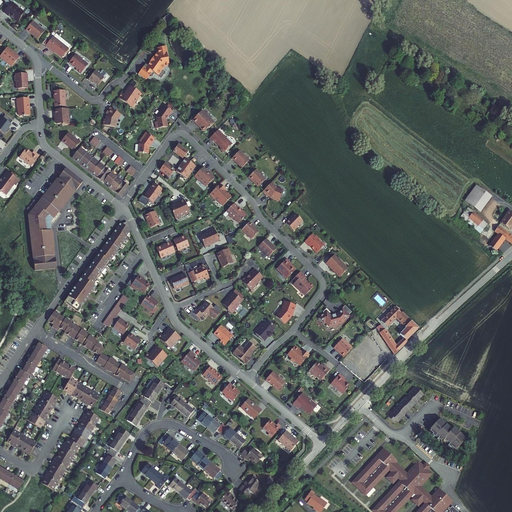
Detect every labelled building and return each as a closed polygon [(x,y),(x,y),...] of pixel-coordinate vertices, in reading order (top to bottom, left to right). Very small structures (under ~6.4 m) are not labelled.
[(8,7),(3,12),(8,16),(9,15),(11,17),(17,22),(21,17),(24,13),(18,7),(17,6),(15,4),(13,4),(11,2),(11,3),(6,0),(4,4),(8,7)] [(27,28),(26,30),(31,34),(38,39),(44,31),(38,26),(38,25),(33,21),(32,22),(27,28)] [(46,45),(46,46),(49,48),(50,48),(62,57),(69,49),(68,48),(71,45),(56,34),(54,37),(53,36),(50,40),(46,45)] [(7,47),(0,56),(0,57),(12,67),(19,57),(14,53),(12,52),(12,51),(7,47)] [(162,70),(165,66),(169,66),(166,47),(157,48),(158,53),(156,53),(154,57),(153,57),(150,62),(148,66),(145,64),(138,74),(147,80),(150,75),(152,76),(154,73),(161,78),(164,73),(164,72),(162,70)] [(72,58),(69,63),(74,67),(77,69),(76,70),(81,74),(87,66),(87,64),(82,60),(81,59),(78,56),(77,56),(75,55),(72,58)] [(88,79),(88,80),(91,82),(92,81),(98,85),(104,77),(107,74),(103,70),(99,73),(95,70),(90,77),(88,79)] [(27,80),(27,73),(15,74),(15,76),(14,76),(15,81),(16,81),(16,89),(18,89),(18,90),(25,90),(25,89),(28,88),(27,84),(27,83),(26,80),(27,80)] [(122,93),(118,98),(131,107),(140,95),(141,93),(130,86),(126,91),(127,92),(125,95),(124,94),(122,93)] [(54,98),(55,107),(65,106),(64,98),(65,97),(65,91),(53,91),(54,98)] [(30,116),(28,98),(26,98),(22,98),(16,99),(17,107),(18,108),(18,115),(20,116),(23,116),(25,116),(30,116)] [(155,117),(156,118),(157,122),(155,122),(156,129),(168,127),(166,120),(166,119),(168,116),(169,117),(173,111),(165,106),(163,108),(162,107),(155,117)] [(121,115),(110,107),(106,113),(107,114),(106,116),(105,119),(104,119),(103,125),(115,127),(117,121),(121,115)] [(62,125),(69,125),(68,109),(55,110),(55,115),(56,115),(56,119),(54,121),(54,122),(57,124),(60,124),(62,125)] [(202,111),(192,120),(198,126),(198,125),(201,128),(201,129),(201,131),(205,131),(207,128),(209,128),(214,123),(207,116),(207,114),(206,113),(205,113),(204,113),(202,111)] [(13,121),(5,115),(0,121),(0,130),(4,134),(6,132),(7,133),(10,129),(8,127),(13,121)] [(218,130),(209,139),(212,142),(214,141),(220,147),(221,150),(222,152),(225,152),(232,144),(232,143),(232,142),(229,138),(227,138),(226,139),(218,130)] [(67,145),(74,150),(80,142),(73,137),(74,136),(68,132),(61,141),(67,146),(67,145)] [(148,148),(148,147),(150,145),(155,139),(153,138),(149,135),(146,133),(140,141),(140,142),(139,144),(138,153),(142,153),(144,154),(144,153),(148,154),(148,148)] [(188,152),(178,145),(173,151),(183,158),(188,152)] [(78,163),(79,162),(87,153),(80,148),(72,157),(75,159),(74,160),(78,163)] [(26,149),(19,158),(31,167),(39,156),(33,152),(32,154),(26,149)] [(240,150),(232,159),(235,162),(236,162),(242,168),(249,161),(243,155),(244,154),(240,150)] [(81,165),(85,168),(93,158),(87,153),(79,162),(81,164),(81,165)] [(89,170),(91,172),(99,163),(93,158),(85,168),(88,171),(89,170)] [(191,172),(195,166),(185,159),(180,165),(191,172)] [(91,172),(97,177),(105,167),(99,163),(91,172)] [(174,170),(165,163),(160,170),(170,177),(174,170)] [(191,172),(180,165),(176,171),(186,179),(191,172)] [(97,178),(103,182),(111,172),(105,167),(97,177),(97,178)] [(203,167),(194,176),(199,180),(200,180),(206,186),(214,178),(210,173),(209,174),(207,172),(208,172),(203,167)] [(47,269),(56,268),(55,259),(54,259),(53,248),(54,248),(53,239),(52,239),(51,228),(50,222),(53,219),(58,213),(59,212),(58,212),(64,205),(64,206),(69,199),(69,198),(74,192),(73,191),(75,189),(76,190),(82,182),(76,177),(75,178),(72,175),(72,174),(66,169),(60,176),(57,181),(56,181),(28,215),(29,224),(30,224),(32,241),(31,241),(32,250),(33,250),(34,262),(33,262),(34,271),(43,270),(43,269),(47,268),(47,269)] [(256,169),(248,177),(252,181),(258,187),(265,180),(259,174),(260,173),(256,169)] [(0,191),(1,191),(5,194),(7,194),(11,188),(14,184),(16,184),(19,180),(13,176),(10,174),(8,172),(5,176),(4,176),(2,179),(1,179),(0,179),(0,191)] [(103,182),(109,186),(116,177),(111,172),(103,182)] [(114,192),(115,192),(123,182),(116,177),(109,186),(108,187),(112,190),(113,189),(115,191),(114,192)] [(115,192),(121,197),(129,187),(123,182),(115,192)] [(148,191),(144,197),(142,195),(138,200),(146,205),(149,201),(153,203),(158,195),(159,196),(163,190),(154,183),(150,189),(148,192),(148,191)] [(269,196),(270,198),(273,198),(272,199),(279,202),(283,190),(277,188),(271,183),(262,192),(268,197),(269,196)] [(220,184),(209,195),(214,199),(215,198),(223,206),(227,202),(226,202),(232,197),(228,193),(227,194),(224,191),(225,189),(220,184)] [(476,185),(464,201),(480,213),(492,196),(476,185)] [(172,212),(175,219),(185,214),(186,215),(188,214),(188,213),(189,212),(184,200),(179,202),(179,203),(176,204),(173,204),(173,203),(171,207),(173,210),(172,212)] [(241,211),(239,209),(240,209),(234,203),(226,211),(229,214),(229,216),(231,218),(233,218),(238,223),(247,215),(243,211),(242,211),(241,211)] [(488,224),(483,220),(478,226),(468,218),(474,212),(468,207),(463,213),(464,214),(461,217),(480,234),(488,224)] [(511,212),(509,210),(500,223),(510,230),(511,226),(511,212)] [(155,211),(144,216),(146,221),(147,220),(150,228),(160,224),(156,216),(157,216),(155,211)] [(474,212),(468,218),(478,226),(483,220),(474,212)] [(50,222),(51,228),(61,215),(58,213),(53,219),(50,222)] [(285,223),(293,231),(297,227),(297,226),(302,221),(295,213),(289,219),(285,223)] [(97,279),(101,273),(105,267),(110,261),(109,261),(114,255),(118,249),(122,243),(127,237),(126,236),(130,230),(126,222),(122,224),(120,223),(116,229),(113,233),(114,233),(112,235),(110,238),(107,241),(105,245),(103,248),(102,250),(101,250),(99,254),(97,257),(97,256),(94,260),(92,263),(93,263),(91,266),(89,269),(88,268),(86,271),(84,274),(84,275),(84,276),(82,278),(82,277),(77,284),(78,284),(74,289),(64,302),(78,312),(95,287),(93,285),(97,279)] [(253,226),(249,222),(241,230),(245,234),(246,233),(252,239),(259,232),(253,226)] [(505,240),(511,244),(511,235),(499,226),(494,232),(497,234),(488,246),(497,252),(505,240)] [(207,233),(200,236),(205,248),(210,246),(209,245),(209,244),(212,242),(212,243),(219,240),(214,228),(212,229),(207,231),(207,233)] [(313,250),(317,253),(320,249),(321,250),(321,249),(324,246),(318,240),(318,239),(317,237),(315,237),(312,234),(305,242),(311,248),(312,247),(313,248),(313,250)] [(184,236),(173,241),(178,251),(189,246),(184,236)] [(271,243),(266,239),(258,247),(269,257),(276,249),(272,245),(272,246),(270,244),(271,243)] [(164,245),(156,249),(160,258),(168,255),(169,255),(175,252),(170,242),(164,245)] [(220,263),(222,267),(233,263),(230,255),(231,255),(228,249),(216,254),(219,260),(220,260),(221,262),(220,263)] [(326,263),(340,277),(348,269),(334,255),(326,263)] [(249,257),(244,264),(250,269),(253,266),(257,270),(259,267),(249,257)] [(286,259),(276,269),(281,273),(282,273),(283,274),(282,275),(286,279),(296,269),(291,265),(290,266),(289,264),(290,262),(286,259)] [(200,268),(193,272),(189,263),(184,265),(192,283),(204,277),(205,280),(209,278),(203,265),(200,267),(200,268)] [(245,277),(241,281),(250,290),(254,286),(254,285),(262,277),(254,269),(249,274),(249,275),(247,278),(245,277)] [(305,278),(300,272),(293,279),(296,282),(293,284),(295,286),(295,287),(299,291),(299,290),(305,296),(309,292),(310,291),(309,291),(314,287),(309,283),(308,284),(304,279),(305,278)] [(135,273),(127,284),(130,286),(138,275),(135,273)] [(189,284),(184,273),(178,276),(178,277),(170,280),(174,289),(182,286),(182,287),(189,284)] [(138,275),(130,286),(136,290),(137,289),(143,294),(150,284),(146,282),(145,282),(143,280),(144,279),(138,275)] [(233,292),(241,300),(244,296),(235,289),(233,292)] [(229,296),(229,297),(223,304),(227,308),(228,310),(231,313),(232,313),(233,313),(235,311),(235,309),(242,301),(241,300),(233,292),(232,292),(229,296)] [(109,327),(129,299),(123,295),(103,323),(109,327)] [(151,299),(147,296),(141,304),(152,312),(154,314),(158,308),(156,307),(158,303),(152,298),(151,299)] [(197,309),(193,313),(199,319),(202,315),(206,318),(210,314),(215,319),(220,313),(219,313),(222,310),(216,305),(213,308),(206,301),(198,311),(197,309)] [(281,310),(276,317),(284,324),(291,316),(291,315),(293,312),(296,305),(284,301),(281,310)] [(342,308),(342,309),(348,315),(351,312),(345,305),(342,308)] [(387,327),(396,318),(406,328),(400,334),(404,338),(406,341),(418,328),(402,312),(401,313),(395,307),(381,321),(387,327)] [(348,315),(342,309),(337,314),(335,315),(335,314),(332,315),(332,316),(331,316),(329,314),(330,312),(326,308),(322,312),(324,313),(318,319),(323,324),(325,323),(329,326),(333,325),(333,326),(338,325),(338,324),(342,323),(349,315),(348,315)] [(59,328),(65,318),(54,311),(48,321),(53,325),(52,327),(58,331),(59,328)] [(193,313),(191,312),(189,315),(197,321),(199,319),(193,313)] [(64,333),(75,340),(81,329),(70,322),(71,321),(65,318),(59,328),(65,332),(64,333)] [(113,327),(123,335),(130,325),(120,318),(113,327)] [(257,332),(256,334),(259,336),(264,341),(268,337),(270,337),(272,336),(271,334),(271,333),(275,329),(266,321),(262,326),(260,327),(257,330),(257,332)] [(376,328),(394,355),(404,345),(400,342),(396,346),(383,328),(381,325),(376,328)] [(221,326),(214,334),(219,338),(222,340),(220,342),(224,345),(233,336),(221,326)] [(161,334),(158,338),(170,348),(178,339),(180,337),(170,328),(165,333),(162,335),(161,334)] [(87,332),(81,329),(75,340),(80,343),(80,344),(83,346),(89,335),(86,333),(87,332)] [(134,336),(130,333),(123,343),(128,346),(128,345),(135,350),(141,342),(134,337),(134,336)] [(95,338),(89,335),(83,346),(92,351),(97,343),(98,342),(94,339),(95,338)] [(338,343),(334,348),(340,353),(340,354),(344,357),(353,348),(349,344),(348,344),(342,339),(340,341),(338,343)] [(239,345),(233,353),(246,364),(251,358),(250,357),(249,356),(251,354),(256,348),(249,342),(243,349),(239,345)] [(364,342),(347,361),(362,375),(379,356),(364,342)] [(36,350),(34,353),(42,358),(48,348),(38,343),(34,349),(36,350)] [(102,346),(97,343),(92,351),(100,356),(101,353),(104,349),(101,347),(102,346)] [(295,345),(287,355),(291,359),(290,360),(294,363),(295,362),(300,366),(309,355),(303,350),(302,352),(299,350),(300,350),(295,345)] [(148,353),(145,357),(157,367),(167,356),(157,347),(152,352),(153,353),(151,355),(150,354),(148,353)] [(183,359),(181,362),(185,365),(187,365),(194,371),(202,363),(196,359),(194,357),(196,355),(190,351),(183,359)] [(27,361),(37,367),(42,358),(34,353),(32,356),(31,355),(27,361)] [(96,362),(104,367),(109,358),(101,353),(100,356),(96,362)] [(110,371),(116,375),(121,365),(115,362),(116,361),(110,357),(109,358),(104,367),(104,368),(109,372),(110,371)] [(59,359),(52,370),(69,380),(70,378),(76,369),(59,359)] [(25,368),(23,371),(30,375),(31,376),(37,367),(27,361),(23,367),(25,368)] [(316,362),(309,371),(316,377),(316,376),(321,380),(329,370),(324,366),(322,367),(320,366),(316,362)] [(122,364),(121,365),(116,375),(115,375),(121,378),(122,377),(130,382),(135,373),(127,369),(128,368),(122,364)] [(209,368),(203,375),(215,385),(222,377),(215,371),(216,371),(210,366),(209,368)] [(14,379),(24,385),(30,375),(23,371),(21,370),(20,373),(18,373),(14,379)] [(285,382),(273,372),(265,380),(271,385),(271,384),(278,390),(285,382)] [(345,379),(339,374),(331,384),(343,394),(349,386),(345,383),(343,381),(344,379),(345,379)] [(68,393),(71,395),(78,383),(70,378),(69,380),(64,390),(68,392),(68,393)] [(12,386),(10,389),(19,394),(24,385),(14,379),(11,385),(12,386)] [(149,389),(157,394),(164,384),(156,379),(149,389)] [(78,383),(71,395),(74,397),(74,396),(78,399),(85,387),(78,383)] [(229,383),(222,392),(225,395),(224,396),(229,400),(230,399),(233,401),(240,392),(235,388),(235,389),(233,387),(233,386),(229,383)] [(85,387),(78,399),(83,401),(82,402),(85,404),(93,392),(85,387)] [(100,410),(108,414),(110,411),(111,412),(120,396),(119,395),(121,392),(114,387),(100,410)] [(3,398),(13,403),(19,394),(10,389),(9,392),(7,391),(3,398)] [(143,400),(150,405),(152,402),(157,394),(149,389),(144,397),(145,398),(143,400)] [(423,395),(417,389),(414,392),(412,390),(407,396),(408,397),(414,403),(419,398),(420,399),(423,395)] [(58,399),(46,392),(42,399),(54,407),(56,404),(55,403),(58,399)] [(93,392),(85,404),(88,406),(89,405),(93,407),(100,396),(93,392)] [(302,393),(293,404),(298,409),(301,406),(305,409),(305,410),(310,414),(317,405),(302,393)] [(174,407),(181,400),(177,397),(170,404),(174,407)] [(408,397),(405,400),(404,399),(398,405),(406,412),(411,407),(411,408),(415,404),(414,403),(408,397)] [(0,406),(0,408),(1,409),(7,413),(13,403),(3,398),(0,403),(0,404),(1,405),(0,406)] [(54,407),(42,399),(38,407),(49,413),(52,409),(52,410),(54,407)] [(134,410),(142,415),(150,405),(143,400),(141,399),(134,410)] [(187,405),(181,400),(174,407),(180,412),(187,405)] [(242,405),(245,408),(244,410),(247,413),(251,417),(252,416),(254,418),(261,410),(258,407),(257,408),(254,406),(255,405),(251,401),(250,403),(247,400),(242,405)] [(188,417),(194,411),(187,405),(180,412),(187,418),(188,417)] [(406,412),(398,405),(388,417),(394,423),(396,420),(398,422),(401,418),(406,412)] [(49,413),(38,407),(33,414),(46,421),(47,418),(46,418),(49,413)] [(0,420),(3,423),(9,413),(7,413),(1,409),(0,409),(0,420)] [(142,415),(134,410),(127,420),(135,426),(142,415)] [(99,418),(88,411),(85,416),(84,415),(82,418),(95,425),(99,418)] [(196,413),(194,411),(188,417),(191,420),(196,413)] [(201,423),(208,415),(204,412),(197,419),(201,423)] [(46,421),(33,414),(29,421),(40,428),(43,424),(44,424),(46,421)] [(213,420),(208,415),(201,423),(207,428),(213,420)] [(95,425),(82,418),(81,421),(81,422),(79,426),(90,433),(95,425)] [(455,451),(466,439),(454,427),(452,429),(440,418),(429,430),(432,434),(432,435),(434,437),(435,436),(441,442),(443,440),(448,445),(448,446),(450,448),(451,447),(455,451)] [(214,433),(217,430),(220,426),(213,420),(207,428),(214,433)] [(268,434),(271,437),(281,426),(277,424),(276,426),(269,420),(263,428),(269,433),(268,434)] [(223,435),(229,428),(226,425),(225,427),(220,433),(223,435)] [(75,430),(74,433),(86,440),(90,433),(79,426),(76,430),(75,430)] [(236,433),(229,428),(223,435),(229,441),(236,433)] [(121,429),(118,433),(127,438),(129,434),(121,429)] [(14,430),(7,441),(12,444),(11,445),(14,447),(21,434),(14,430)] [(286,431),(278,440),(291,451),(298,442),(286,431)] [(86,440),(74,433),(72,436),(73,436),(70,441),(79,446),(82,447),(86,440)] [(122,445),(127,438),(118,433),(114,439),(122,445)] [(229,441),(236,446),(242,438),(236,433),(229,441)] [(18,448),(22,450),(29,439),(21,434),(14,447),(17,449),(18,448)] [(161,445),(163,444),(168,438),(165,435),(158,442),(161,445)] [(169,436),(168,438),(163,444),(173,452),(179,444),(169,436)] [(242,438),(236,446),(239,449),(246,441),(242,438)] [(29,455),(36,443),(29,439),(22,450),(26,453),(26,454),(29,455)] [(79,446),(70,441),(68,439),(65,444),(64,443),(62,446),(75,453),(79,446)] [(111,448),(117,452),(122,445),(114,439),(109,447),(111,448)] [(189,453),(179,444),(173,452),(182,460),(189,453)] [(75,453),(62,446),(61,449),(62,450),(59,454),(70,461),(75,453)] [(246,449),(241,455),(248,461),(250,459),(256,464),(263,457),(253,448),(250,452),(246,449)] [(458,511),(452,506),(450,508),(448,506),(452,501),(439,489),(431,498),(419,486),(431,474),(427,470),(422,466),(418,462),(407,474),(395,463),(397,461),(384,449),(370,464),(367,465),(367,467),(364,469),(363,471),(360,473),(360,475),(356,477),(356,479),(353,481),(352,483),(365,495),(372,487),(374,486),(376,483),(378,482),(380,479),(381,478),(383,475),(389,469),(391,471),(386,477),(393,483),(398,478),(401,480),(394,487),(391,489),(391,491),(387,493),(387,495),(384,497),(384,499),(380,501),(380,503),(376,505),(376,506),(373,509),(372,511),(373,511),(395,511),(396,510),(398,510),(400,506),(401,506),(403,502),(405,502),(407,499),(413,492),(416,494),(411,499),(418,505),(423,501),(425,503),(422,507),(419,509),(419,510),(416,511),(458,511)] [(198,450),(190,458),(194,462),(201,454),(202,453),(198,450)] [(56,458),(54,461),(66,468),(70,461),(59,454),(57,458),(56,458)] [(201,454),(194,462),(204,470),(210,462),(201,454)] [(117,461),(113,458),(108,455),(103,463),(111,468),(117,461)] [(66,468),(54,461),(52,464),(53,464),(50,469),(62,475),(66,468)] [(214,478),(214,477),(219,472),(220,471),(210,462),(204,470),(214,478)] [(99,469),(107,475),(111,468),(103,463),(99,469)] [(141,471),(145,475),(151,467),(147,464),(141,471)] [(151,467),(145,475),(151,479),(157,472),(151,467)] [(47,472),(45,475),(57,483),(62,475),(50,469),(48,473),(47,472)] [(104,479),(107,475),(99,469),(96,473),(104,479)] [(0,478),(0,479),(9,484),(15,475),(8,471),(7,472),(4,471),(0,478)] [(158,485),(164,477),(157,472),(151,479),(158,485)] [(219,472),(214,477),(217,480),(222,474),(219,472)] [(15,475),(9,484),(15,488),(13,491),(17,493),(23,482),(20,480),(21,478),(15,475)] [(57,483),(45,475),(43,478),(44,479),(42,483),(53,490),(57,483)] [(164,477),(158,485),(156,487),(160,489),(169,477),(166,475),(164,477)] [(169,486),(173,489),(179,481),(175,478),(169,486)] [(246,482),(238,491),(245,497),(249,491),(251,492),(253,494),(261,484),(257,481),(253,478),(250,482),(248,484),(246,482)] [(86,485),(95,491),(98,486),(89,481),(86,485)] [(179,481),(173,489),(179,494),(185,486),(179,481)] [(90,497),(95,491),(86,485),(82,491),(90,497)] [(186,499),(187,499),(192,492),(185,486),(179,494),(186,499)] [(192,492),(187,499),(189,501),(190,500),(197,491),(195,489),(192,492)] [(82,491),(77,499),(85,504),(90,497),(82,491)] [(197,491),(190,500),(198,506),(200,504),(206,509),(212,501),(202,493),(201,494),(197,491)] [(227,491),(220,500),(232,510),(239,502),(232,496),(233,495),(227,491)] [(311,491),(304,500),(308,502),(307,503),(316,509),(315,510),(318,511),(320,511),(327,503),(319,498),(319,499),(313,495),(314,493),(311,491)] [(124,497),(120,503),(119,504),(126,510),(132,502),(125,496),(124,497)] [(83,507),(85,504),(77,499),(74,497),(72,500),(83,507)] [(72,505),(81,510),(81,511),(83,507),(72,500),(70,503),(72,505)] [(126,510),(129,511),(136,511),(139,508),(140,508),(132,502),(126,510)]
